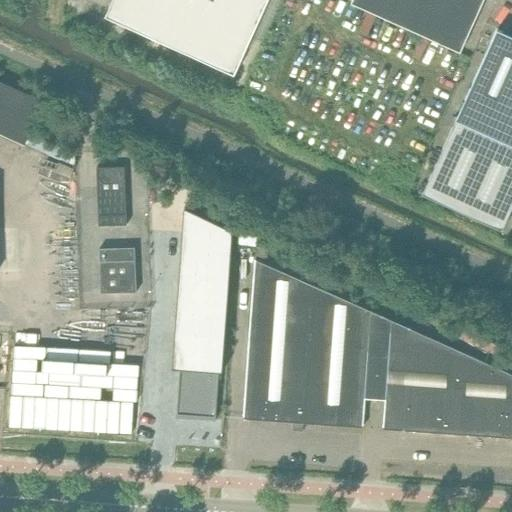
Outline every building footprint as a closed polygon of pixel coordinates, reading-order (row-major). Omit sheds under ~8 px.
[(112,0),(106,15),(235,74),(267,0),(112,0)] [(352,0),(352,2),(460,51),(483,0),(352,0)] [(511,35),(497,28),(423,192),(503,228),(511,208),(511,35)] [(0,133),(22,144),(23,142),(27,133),(32,122),(42,101),(0,81),(0,133)] [(97,167),(99,225),(127,224),(125,166),(97,167)] [(216,416),(217,396),(222,326),(210,326),(217,229),(175,225),(170,288),(186,289),(177,414),(216,416)] [(137,291),(135,246),(100,248),(101,292),(137,291)] [(257,246),(257,256),(268,257),(268,247),(257,246)] [(511,374),(372,311),(255,259),(244,418),(363,426),(365,398),(385,399),(383,428),(511,437),(511,374)]
